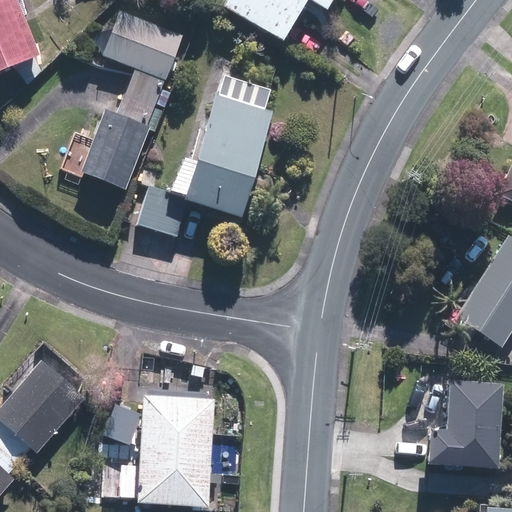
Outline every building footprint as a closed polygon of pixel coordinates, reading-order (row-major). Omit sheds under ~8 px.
[(0,0),(0,71),(31,59),(6,0),(0,0)] [(221,0),(215,11),(273,45),(298,3),(315,13),(323,0),(221,0)] [(176,39),(115,15),(98,58),(132,71),(114,119),(101,114),(76,176),(120,193),(144,131),(141,130),(176,39)] [(146,188),(134,228),(173,240),(183,206),(233,221),(266,115),(209,98),(178,198),(146,188)] [(511,166),(508,164),(492,198),(511,206),(511,166)] [(450,320),(495,349),(511,323),(511,245),(503,239),(450,320)] [(0,492),(9,482),(2,477),(26,449),(32,455),(80,401),(37,363),(0,405),(0,492)] [(420,432),(418,467),(489,471),(494,388),(439,385),(439,389),(413,387),(411,421),(437,422),(436,433),(420,432)] [(145,401),(134,400),(129,506),(196,508),(200,403),(198,403),(198,396),(145,394),(145,401)]
